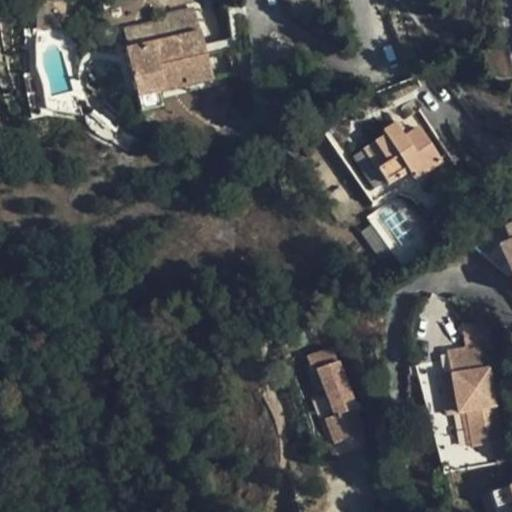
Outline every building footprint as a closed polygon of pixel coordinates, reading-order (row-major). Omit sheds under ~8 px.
[(36,0),(35,0),(35,30),(59,28),(59,14),(48,4),(36,0)] [(125,50),(137,98),(160,92),(214,79),(196,6),(162,15),(162,19),(168,39),(128,49),(125,50)] [(168,39),(162,19),(123,29),(128,49),(168,39)] [(160,92),(137,98),(141,113),(163,108),(160,92)] [(364,149),(385,182),(388,186),(410,173),(414,180),(443,161),(420,126),(405,137),(396,123),(383,131),(386,134),(364,149)] [(385,182),(364,149),(352,157),(373,190),(385,182)] [(511,223),(500,230),(506,244),(498,248),(511,276),(511,223)] [(467,413),(473,447),(502,442),(486,342),(447,349),(458,415),(460,415),(467,413)] [(324,419),(333,444),(364,432),(331,346),(306,356),(319,392),(324,390),(333,415),(324,419)] [(467,413),(460,415),(466,448),(473,447),(467,413)] [(511,485),(506,487),(488,493),(493,508),(511,502),(511,504),(511,485)] [(511,511),(511,504),(511,502),(493,508),(494,511),(511,511)]
